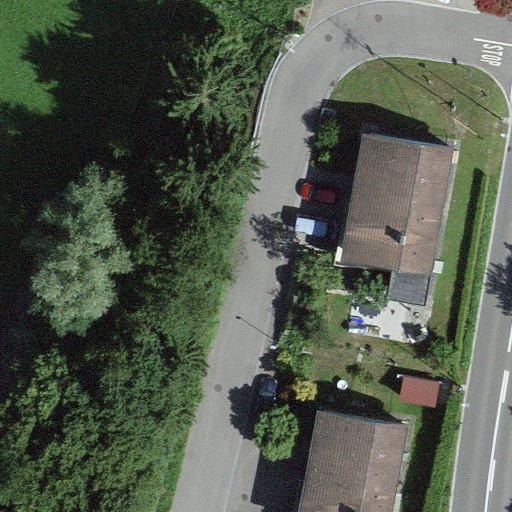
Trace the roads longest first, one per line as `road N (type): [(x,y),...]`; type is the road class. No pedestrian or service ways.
road 1 (residential): [(511,45),(411,29),(363,33),(324,55),(297,100),(200,511)]
road 2 (primary): [(511,345),(488,511)]
